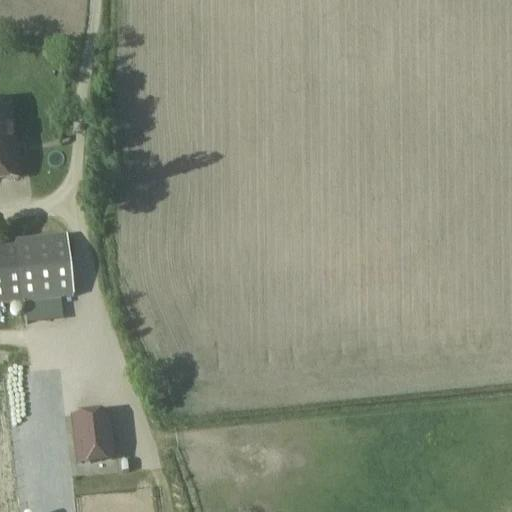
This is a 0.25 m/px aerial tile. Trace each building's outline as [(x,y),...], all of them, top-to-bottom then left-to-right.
[(0,182),(18,181),(11,106),(0,107),(0,182)] [(16,243),(17,247),(0,249),(0,306),(23,304),(71,299),(65,237),(16,243)] [(27,368),(28,421),(55,420),(54,367),(27,368)] [(0,426),(26,424),(22,386),(0,387),(0,426)] [(111,456),(106,417),(74,421),(79,460),(111,456)] [(0,463),(29,461),(26,426),(0,428),(0,463)] [(0,508),(34,505),(31,468),(0,470),(0,508)]
